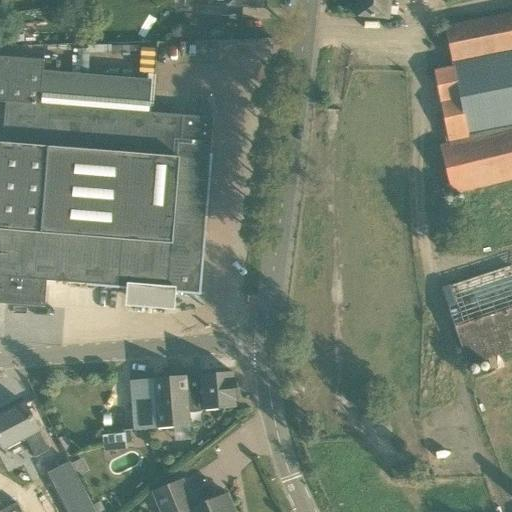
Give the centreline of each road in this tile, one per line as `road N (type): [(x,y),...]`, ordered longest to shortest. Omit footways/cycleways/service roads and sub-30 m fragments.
road 1 (tertiary): [(269,343),(306,0)]
road 2 (unclassified): [(0,367),(269,343)]
road 3 (tertiary): [(307,511),(271,408),(269,343)]
